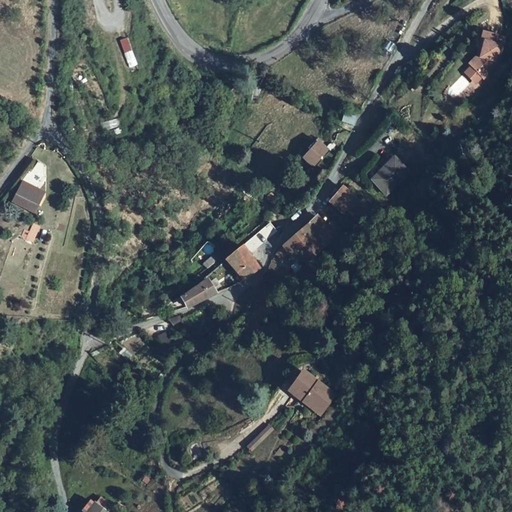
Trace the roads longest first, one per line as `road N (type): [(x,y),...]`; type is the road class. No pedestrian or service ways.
road 1 (residential): [(429,0),(331,184),(257,279),(217,303)]
road 2 (residential): [(217,303),(87,344),(101,232),(96,204),(45,126)]
road 3 (residential): [(217,303),(211,329),(160,396),(155,418),(171,479)]
road 4 (tertiary): [(305,24),(260,61),(222,63),(180,38),(158,0)]
road 5 (residential): [(51,0),(45,126)]
